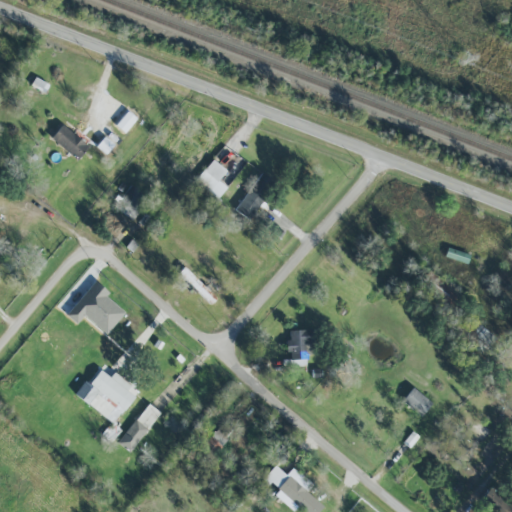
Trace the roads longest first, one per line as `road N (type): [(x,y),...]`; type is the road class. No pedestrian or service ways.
road 1 (tertiary): [(511,206),(0,4)]
road 2 (residential): [(105,246),(227,349),(397,511)]
road 3 (residential): [(227,349),(379,157)]
road 4 (residential): [(0,356),(88,252),(105,246)]
